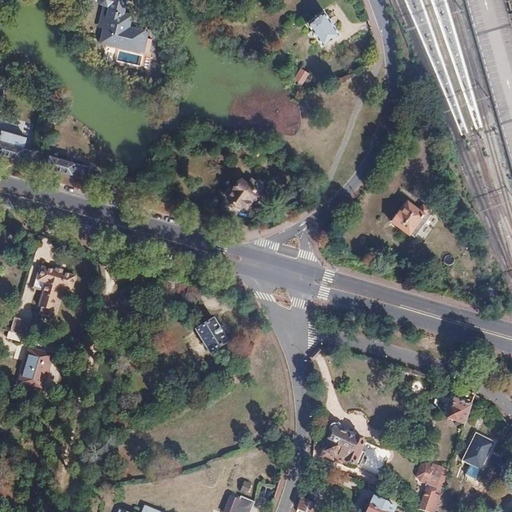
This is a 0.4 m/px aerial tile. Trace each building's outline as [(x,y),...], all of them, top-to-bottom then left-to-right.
[(114,32),(146,41),(150,26),(147,26),(148,20),(134,17),(137,5),(130,3),(130,0),(113,0),(109,15),(118,17),(114,32)] [(338,34),(323,12),(306,22),(321,45),(338,34)] [(140,60),(146,41),(114,32),(111,31),(105,50),(140,60)] [(301,86),(308,73),(301,69),(294,82),(301,86)] [(34,150),(24,147),(27,137),(1,130),(0,133),(0,152),(28,162),(31,162),(34,150)] [(87,166),(65,160),(66,155),(59,153),(57,157),(45,154),(42,165),(72,174),(72,173),(84,176),(87,166)] [(246,205),(261,184),(250,177),(247,182),(240,177),(222,203),(235,212),(242,203),(246,205)] [(415,239),(433,214),(422,207),(418,213),(407,204),(401,213),(399,211),(390,222),(410,236),(411,235),(415,239)] [(46,283),(39,306),(53,310),(60,287),(72,290),(76,277),(63,273),(63,272),(56,270),(56,272),(42,268),(38,280),(46,283)] [(501,301),(493,283),(482,288),(486,297),(501,301)] [(201,301),(204,291),(189,287),(186,296),(201,301)] [(25,336),(30,322),(15,317),(11,332),(24,336),(25,336)] [(227,342),(213,320),(195,331),(209,353),(227,342)] [(24,336),(11,332),(9,337),(22,341),(24,336)] [(46,390),(56,354),(32,348),(22,383),(46,390)] [(464,426),(471,406),(454,400),(447,420),(464,426)] [(364,455),(365,452),(360,450),(364,441),(362,440),(362,438),(357,436),(356,437),(354,437),(353,438),(345,435),(346,433),(340,431),(340,430),(340,428),(339,426),(338,424),(336,423),(334,422),(331,423),(329,424),(327,426),(327,428),(326,430),(327,432),(328,434),(330,435),(326,443),(328,444),(325,450),(324,449),(320,457),(330,461),(331,458),(335,460),(337,457),(341,458),(339,462),(344,465),(346,462),(358,467),(360,463),(363,463),(365,459),(365,458),(364,455)] [(492,444),(476,435),(462,460),(469,464),(470,465),(477,469),(479,469),(492,444)] [(477,469),(470,465),(469,464),(466,471),(474,475),(477,469)] [(441,489),(446,470),(432,465),(426,484),(431,486),(441,489)] [(426,511),(433,511),(442,489),(441,489),(431,486),(429,491),(426,489),(419,509),(426,511)] [(391,511),(394,507),(373,497),(371,499),(369,499),(368,500),(366,504),(369,505),(365,511),(391,511)] [(224,511),(250,511),(254,503),(241,498),(239,502),(230,498),(224,511)] [(302,511),(314,511),(317,507),(312,504),(301,499),(300,500),(297,509),(302,511)]
